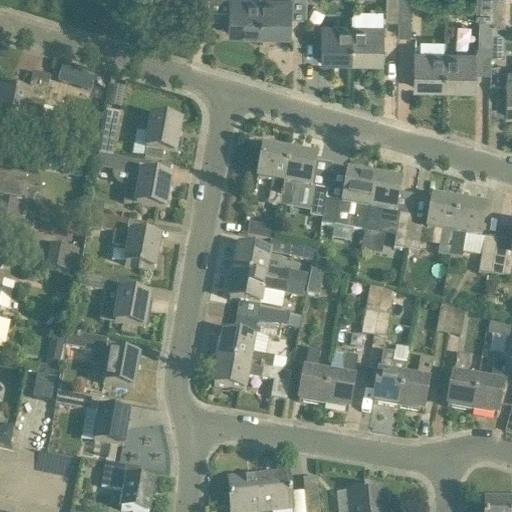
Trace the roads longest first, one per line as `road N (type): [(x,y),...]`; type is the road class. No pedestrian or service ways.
road 1 (residential): [(197,427),(180,413),(177,366),(228,92)]
road 2 (residential): [(511,170),(228,92)]
road 3 (residential): [(443,465),(197,427)]
road 4 (residential): [(228,92),(0,22)]
